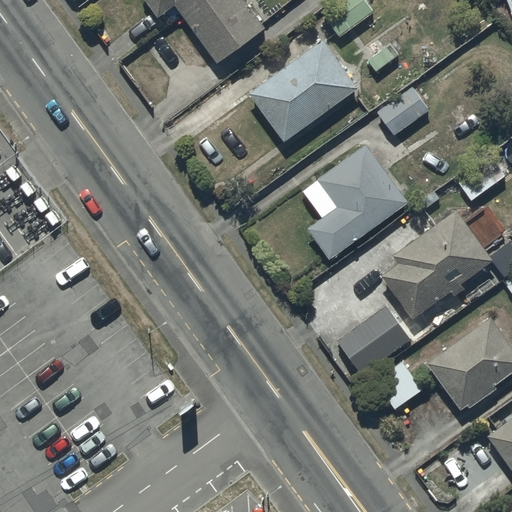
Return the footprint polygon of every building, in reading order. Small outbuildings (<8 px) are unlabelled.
[(265,26),(246,0),(147,0),(158,15),(175,3),(218,61),(265,26)] [(367,0),(334,0),(321,9),(341,35),(375,9),(367,0)] [(323,38),(250,89),(284,138),(358,86),(323,38)] [(413,84),(378,110),(395,133),(429,107),(413,84)] [(367,141),(317,178),(320,182),(310,189),(326,212),(308,226),(330,257),(409,199),(367,141)] [(492,156),(459,181),(472,198),(506,173),(492,156)] [(456,207),(393,252),(399,260),(382,273),(413,316),(451,288),(456,294),(466,286),(462,281),(493,258),(456,207)] [(511,271),(511,243),(495,256),(504,278),(511,271)] [(363,372),(409,337),(385,305),(338,340),(363,372)] [(511,345),(490,315),(429,359),(462,405),(467,401),(470,405),(497,385),(495,382),(511,370),(511,345)] [(423,387),(403,360),(375,380),(396,408),(423,387)] [(511,465),(511,412),(508,408),(483,427),(511,465)]
